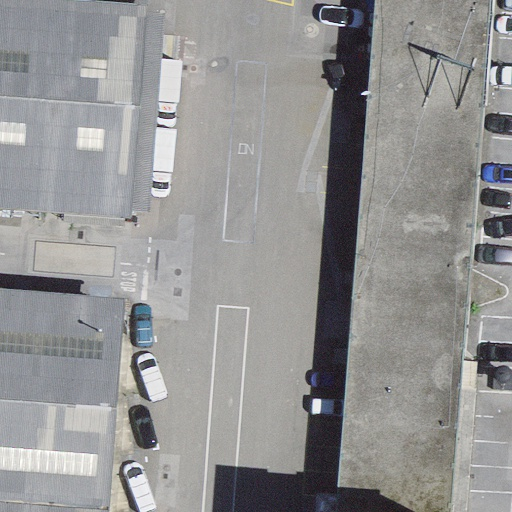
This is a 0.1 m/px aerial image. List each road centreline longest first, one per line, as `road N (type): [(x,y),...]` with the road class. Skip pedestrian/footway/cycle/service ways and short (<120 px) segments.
road 1 (unknown): [(250,255),(237,511)]
road 2 (unknown): [(254,0),(259,130),(250,255)]
road 3 (unknown): [(250,255),(0,220)]
